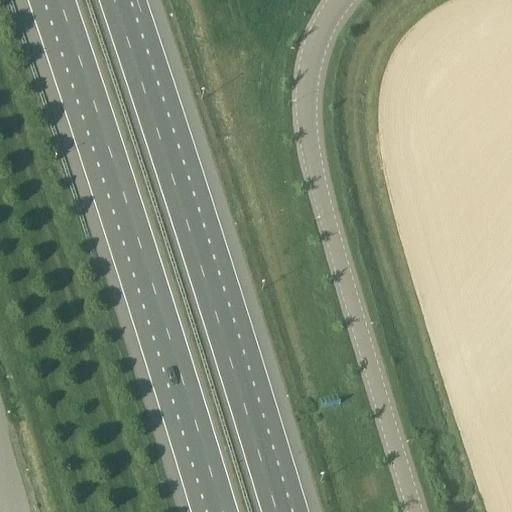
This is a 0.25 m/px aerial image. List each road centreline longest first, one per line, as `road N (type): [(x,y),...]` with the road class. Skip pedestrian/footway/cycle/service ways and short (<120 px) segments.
road 1 (motorway): [(277,511),(111,0)]
road 2 (motorway): [(58,0),(221,511)]
road 3 (tertiary): [(415,511),(312,167),(310,80),(320,37),(343,0)]
